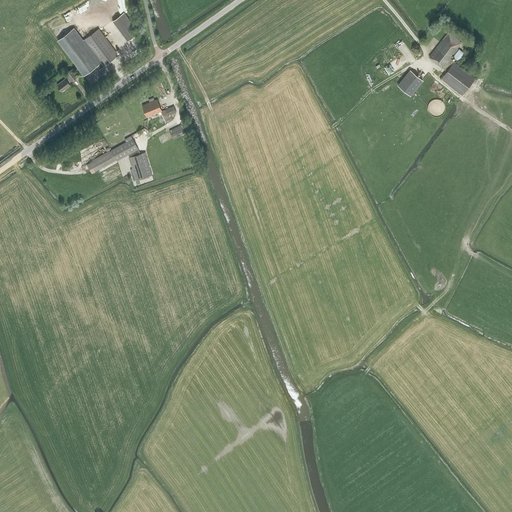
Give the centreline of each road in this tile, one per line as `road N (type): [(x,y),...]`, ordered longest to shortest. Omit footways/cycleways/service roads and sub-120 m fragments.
road 1 (tertiary): [(0,170),(161,55)]
road 2 (track): [(332,129),(408,68),(419,66),(459,95)]
